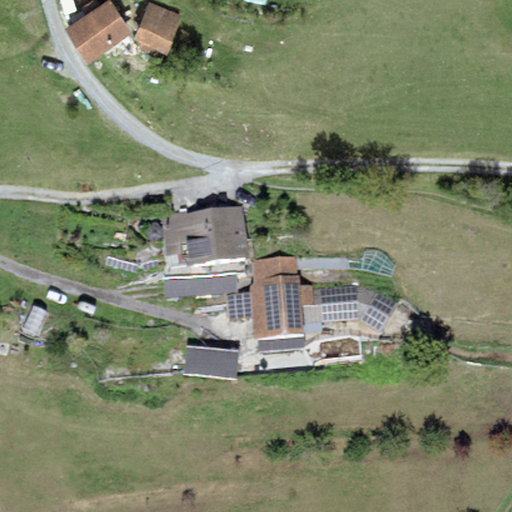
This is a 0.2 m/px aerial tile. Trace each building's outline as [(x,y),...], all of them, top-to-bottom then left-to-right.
[(110,0),(108,0),(66,29),(88,63),(133,33),(110,0)] [(184,17),(150,3),(134,40),(141,43),(138,50),(151,55),(153,49),(167,55),(184,17)] [(240,210),(163,218),(168,259),(186,257),(187,274),(246,267),(240,210)] [(237,297),(228,297),(230,327),(254,326),(255,345),(305,341),(305,336),(322,335),(322,326),(362,325),(380,335),(399,307),(378,293),(356,286),(300,289),(297,259),(253,261),(256,295),(237,297)] [(236,276),(164,280),(165,301),(228,297),(237,297),(236,276)] [(238,355),(187,350),(184,378),(236,382),(238,355)]
